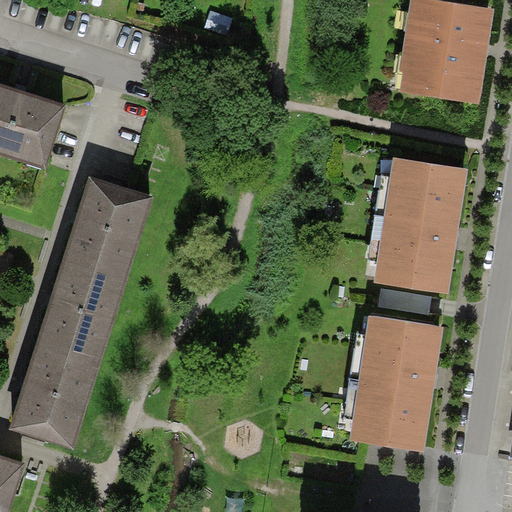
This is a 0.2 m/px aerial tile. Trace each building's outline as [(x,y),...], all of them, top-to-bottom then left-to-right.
[(490,7),(439,0),(417,0),(416,12),(419,13),(416,31),(410,30),(406,53),(414,54),(411,74),(407,73),(405,90),(477,100),(490,7)] [(66,106),(0,84),(0,149),(45,165),(66,106)] [(465,169),(397,159),(391,203),(378,202),(372,243),(385,245),(380,280),(447,290),(453,248),(445,246),(448,228),(456,230),(465,169)] [(92,180),(67,262),(125,280),(150,198),(131,191),(92,180)] [(67,262),(42,344),(100,362),(125,280),(67,262)] [(442,325),(374,313),(368,347),(358,346),(351,387),(364,390),(355,437),(419,449),(431,386),(422,384),(425,364),(435,365),(442,325)] [(42,344),(17,424),(75,442),(100,362),(42,344)] [(11,511),(28,464),(0,454),(0,511),(11,511)]
